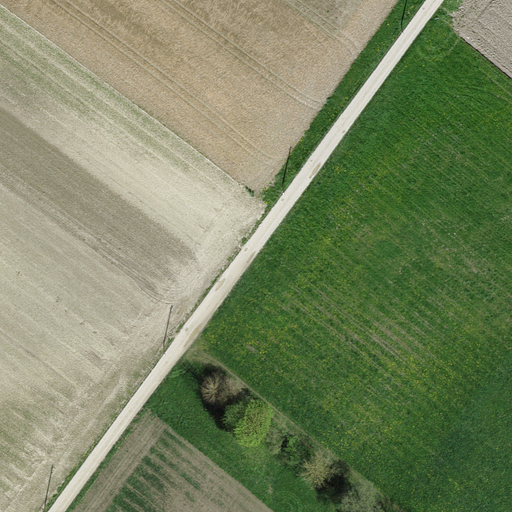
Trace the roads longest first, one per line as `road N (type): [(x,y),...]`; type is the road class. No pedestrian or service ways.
road 1 (track): [(439,0),(57,511)]
road 2 (track): [(191,331),(406,511)]
